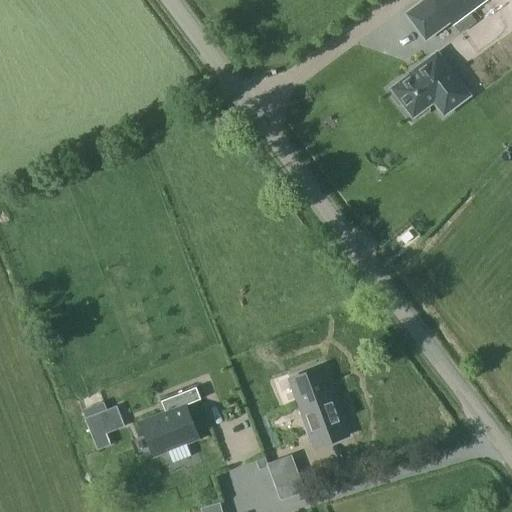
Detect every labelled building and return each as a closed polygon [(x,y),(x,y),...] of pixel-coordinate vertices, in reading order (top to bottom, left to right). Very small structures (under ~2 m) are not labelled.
[(432,0),(452,26),(486,0),(432,0)] [(420,67),(391,89),(393,92),(392,96),(398,105),(403,105),(412,117),(416,115),(420,117),(429,110),(428,105),(433,102),(443,115),(455,106),(469,96),(436,53),(419,66),(420,67)] [(213,321),(187,330),(191,340),(217,332),(213,321)] [(198,373),(163,381),(169,410),(218,401),(212,373),(226,371),(221,354),(196,360),(198,373)] [(315,446),(346,435),(322,368),(291,380),(315,446)] [(234,414),(252,413),(251,379),(233,380),(234,414)] [(98,414),(85,419),(92,438),(106,433),(98,414)] [(265,458),(256,461),(259,470),(268,467),(267,466),(268,465),(265,458)] [(299,480),(276,488),(280,502),(304,493),(299,480)] [(276,511),(272,497),(231,511),(276,511)]
